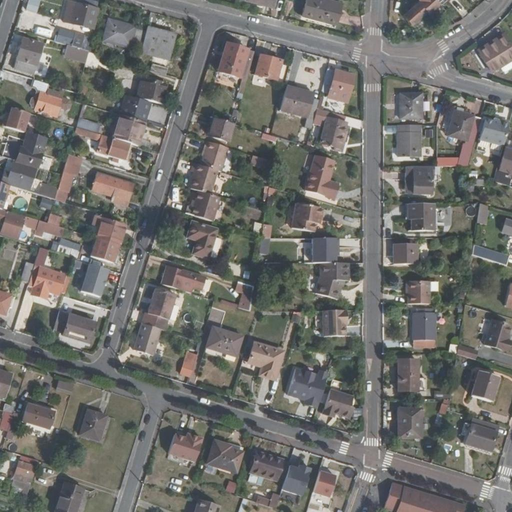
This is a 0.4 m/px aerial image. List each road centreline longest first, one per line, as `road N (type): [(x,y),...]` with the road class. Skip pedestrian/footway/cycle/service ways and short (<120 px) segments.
road 1 (residential): [(372,456),(374,57)]
road 2 (residential): [(103,375),(212,15)]
road 3 (residential): [(158,392),(372,456)]
road 4 (residential): [(212,15),(374,57)]
road 5 (residential): [(372,456),(500,496)]
road 6 (residential): [(121,511),(158,392)]
